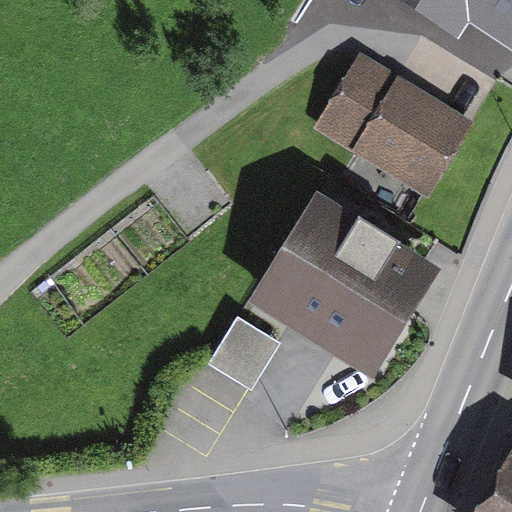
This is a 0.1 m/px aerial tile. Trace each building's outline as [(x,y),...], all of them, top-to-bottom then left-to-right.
[(511,0),(484,0),(511,16),(511,0)] [(473,123),(361,56),(317,130),(428,197),(473,123)] [(427,268),(319,203),(263,296),(371,361),(427,268)] [(216,386),(259,410),(288,360),(244,336),(216,386)] [(511,511),(511,471),(488,511),(511,511)]
